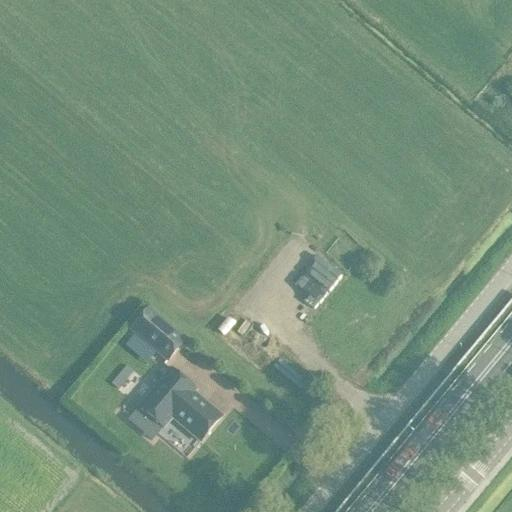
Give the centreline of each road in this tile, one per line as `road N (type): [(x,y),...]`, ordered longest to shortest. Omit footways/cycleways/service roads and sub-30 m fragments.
road 1 (unclassified): [(309,511),(511,272)]
road 2 (primary): [(368,511),(511,338)]
